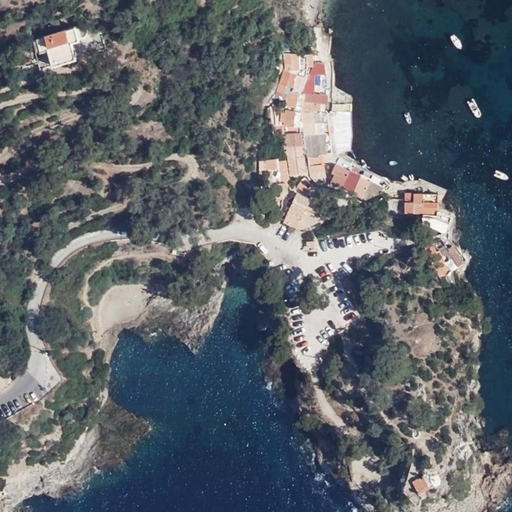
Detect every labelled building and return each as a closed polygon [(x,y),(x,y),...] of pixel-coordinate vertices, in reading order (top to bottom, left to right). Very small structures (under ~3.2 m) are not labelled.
[(49,24),(27,29),(30,38),(26,39),(30,52),(25,53),(30,71),(96,51),(92,36),(86,37),(88,34),(88,31),(87,29),(84,26),(81,25),(67,29),(66,28),(51,32),(49,24)] [(314,28),(305,29),(309,47),(317,45),(314,28)] [(287,53),(287,69),(298,73),(298,71),(305,71),(305,69),(307,69),(307,64),(312,64),(311,53),(287,53)] [(315,64),(314,65),(312,94),(315,94),(316,73),(322,73),(315,64)] [(315,64),(322,73),(325,73),(325,64),(315,64)] [(314,65),(309,76),(302,92),(300,92),(300,93),(305,94),(304,103),(320,103),(322,94),(315,94),(312,94),(314,65)] [(298,73),(287,69),(279,89),(284,92),(285,90),(286,91),(289,84),(302,89),(306,75),(298,73)] [(285,100),(290,105),(297,107),(300,93),(292,92),(291,98),(286,96),(285,100)] [(300,93),(297,107),(296,109),(302,111),(304,103),(305,94),(300,93)] [(320,103),(327,103),(328,103),(329,94),(322,94),(320,103)] [(295,126),(296,111),(287,110),(285,125),(295,126)] [(327,110),(305,111),(305,139),(307,139),(309,165),(312,177),(318,181),(325,183),(328,183),(326,163),(318,164),(317,156),(322,156),(322,154),(331,153),(327,110)] [(288,135),(289,143),(289,146),(287,147),(291,174),(307,171),(301,133),(288,135)] [(277,160),(261,162),(260,172),(276,170),(278,183),(273,183),(275,198),(282,198),(286,192),(286,186),(289,186),(285,161),(277,162),(277,160)] [(342,188),(351,172),(337,165),(334,173),(336,174),(332,181),(333,183),(342,188)] [(361,177),(351,172),(342,188),(353,194),(361,177)] [(371,181),(361,177),(353,194),(362,198),(371,181)] [(384,188),(371,181),(362,198),(366,200),(382,192),(384,188)] [(310,196),(311,195),(315,187),(312,184),(309,189),(302,182),(300,187),(310,196)] [(327,204),(332,206),(337,191),(315,187),(311,195),(327,204)] [(332,206),(343,211),(361,202),(348,195),(339,192),(337,191),(332,206)] [(295,192),(283,219),(287,221),(299,227),(305,212),(311,199),(295,192)] [(415,212),(416,193),(407,193),(407,212),(415,212)] [(424,212),(424,193),(416,193),(415,212),(424,212)] [(438,201),(438,193),(424,193),(424,212),(439,212),(438,201)] [(305,212),(323,220),(325,219),(322,215),(326,205),(311,199),(305,212)] [(405,215),(405,200),(394,199),(393,201),(390,202),(391,205),(390,212),(396,214),(401,214),(401,215),(405,215)] [(438,227),(449,230),(450,230),(451,223),(454,215),(441,210),(441,215),(438,227)] [(303,230),(323,220),(305,212),(299,227),(303,230)] [(400,237),(391,242),(397,254),(406,249),(400,237)] [(453,269),(465,261),(461,255),(457,257),(450,248),(442,237),(433,239),(445,258),(452,267),(453,269)] [(422,244),(428,255),(437,250),(431,241),(429,243),(428,241),(422,244)] [(457,257),(461,255),(454,246),(450,248),(457,257)] [(437,250),(428,255),(442,277),(446,275),(444,272),(452,267),(445,258),(439,249),(437,250)] [(429,486),(423,475),(412,482),(419,492),(429,486)]
